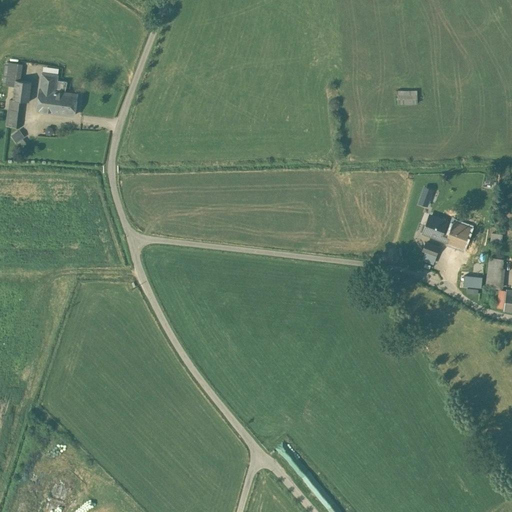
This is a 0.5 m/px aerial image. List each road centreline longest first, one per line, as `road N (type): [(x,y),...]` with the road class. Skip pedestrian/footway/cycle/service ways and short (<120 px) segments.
road 1 (residential): [(511,314),(384,262),(129,238)]
road 2 (residential): [(129,238),(194,367),(317,511)]
road 3 (residential): [(162,0),(110,158),(129,238)]
